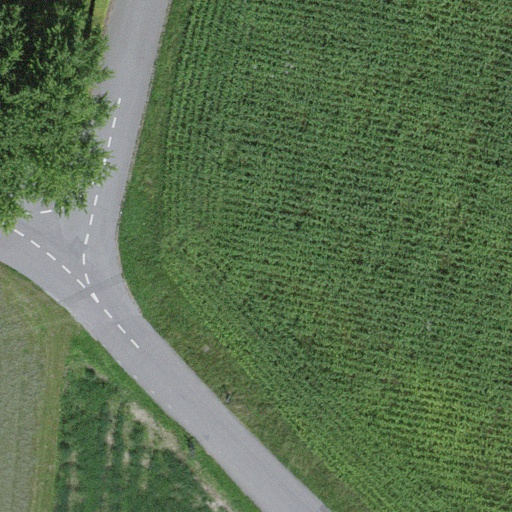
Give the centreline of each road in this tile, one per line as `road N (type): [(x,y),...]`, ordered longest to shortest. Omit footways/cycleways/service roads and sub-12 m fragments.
road 1 (residential): [(75,274),(302,511)]
road 2 (residential): [(154,0),(99,216),(75,274)]
